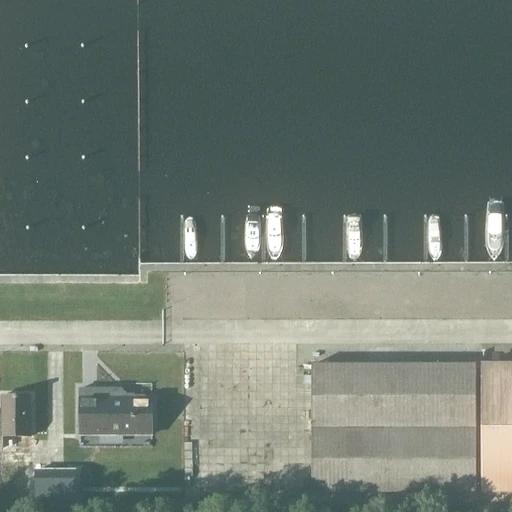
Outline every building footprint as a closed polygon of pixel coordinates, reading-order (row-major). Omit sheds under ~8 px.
[(311,493),(475,493),(475,489),(480,489),(480,493),(511,492),(511,364),(480,365),(480,368),(475,368),(475,365),(311,365),(311,493)] [(79,389),(79,433),(151,433),(151,399),(133,399),(133,396),(123,396),(123,392),(120,389),(79,389)] [(0,414),(0,448),(2,449),(2,437),(30,437),(29,396),(1,396),(1,414),(0,414)] [(35,471),(35,507),(55,507),(55,471),(35,471)] [(55,471),(55,507),(75,507),(75,471),(55,471)]
